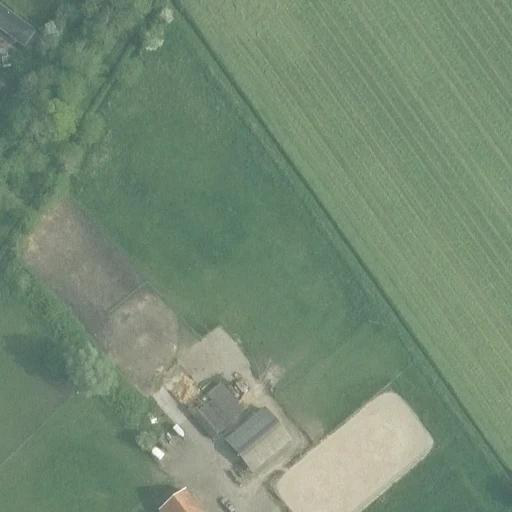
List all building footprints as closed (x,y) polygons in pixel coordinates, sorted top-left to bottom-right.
[(0,29),(26,48),(38,31),(0,3),(0,29)] [(9,59),(1,60),(2,68),(10,66),(9,59)] [(241,401),(264,382),(252,367),(229,387),(241,401)] [(243,412),(220,385),(206,397),(204,395),(186,412),(211,440),(243,412)] [(253,411),(220,440),(248,472),(281,443),(253,411)] [(199,511),(184,492),(158,511),(199,511)]
